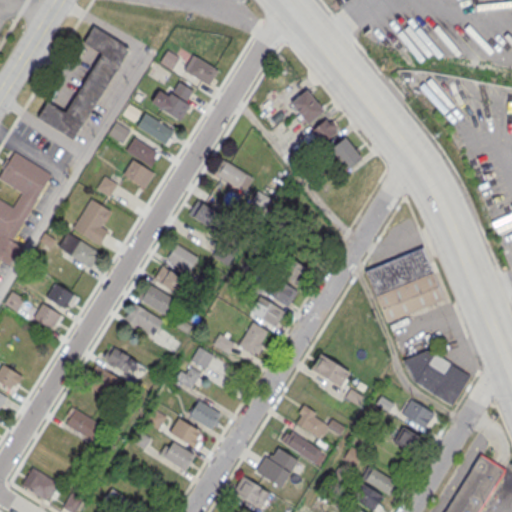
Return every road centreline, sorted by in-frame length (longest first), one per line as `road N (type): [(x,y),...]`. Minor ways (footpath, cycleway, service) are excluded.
road 1 (residential): [(285,7),(0,466)]
road 2 (secondary): [(285,7),(415,162),(505,362)]
road 3 (residential): [(415,162),(188,511)]
road 4 (residential): [(405,511),(505,362)]
